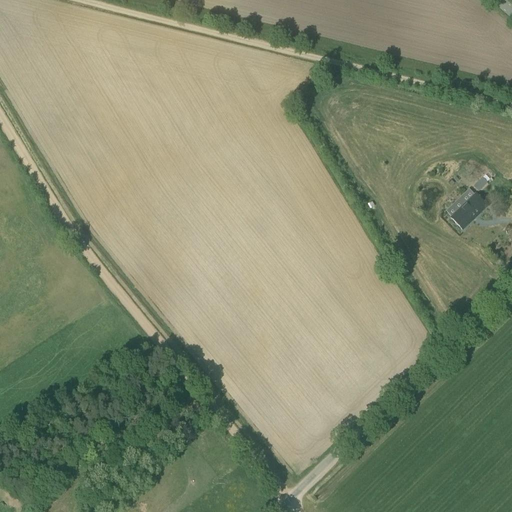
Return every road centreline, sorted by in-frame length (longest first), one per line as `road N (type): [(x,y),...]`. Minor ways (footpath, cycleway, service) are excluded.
road 1 (track): [(511,107),(79,0)]
road 2 (unclassified): [(277,511),(511,283)]
road 3 (track): [(0,117),(38,181),(154,331)]
road 4 (track): [(178,360),(297,511)]
